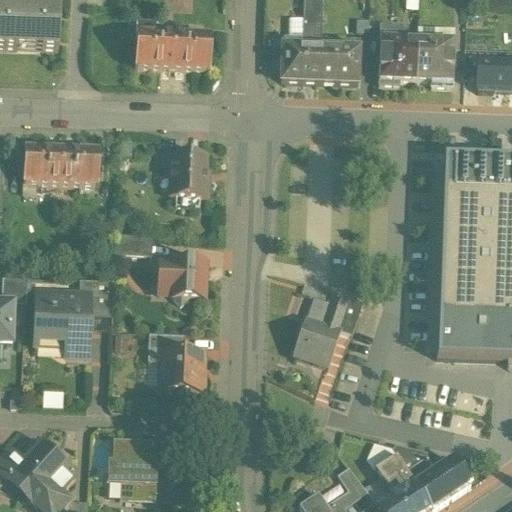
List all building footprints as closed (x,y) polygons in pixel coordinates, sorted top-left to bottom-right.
[(322,1),(303,1),(303,24),(303,27),(321,28),(322,1)] [(0,53),(59,55),(60,11),(0,9),(0,53)] [(303,24),(288,23),(288,47),(299,47),(299,52),(302,52),(303,27),(303,24)] [(321,28),(303,27),(302,52),(299,52),(299,47),(288,47),(282,47),(282,52),(280,88),(319,89),(320,53),(321,53),(321,28)] [(399,32),(381,31),(380,44),(398,45),(399,32)] [(172,76),(173,40),(154,40),(155,32),(140,32),(139,39),(136,39),(135,75),(172,76)] [(453,34),(435,34),(434,46),(453,47),(453,34)] [(173,40),(172,76),(209,77),(210,42),(198,42),(198,37),(186,36),(186,41),(173,40)] [(398,45),(380,44),(379,91),(398,92),(398,87),(415,88),(417,46),(398,45)] [(434,46),(417,46),(415,88),(431,89),(430,94),(451,94),(453,47),(434,46)] [(321,53),(320,53),(319,89),(357,91),(358,54),(358,50),(340,49),(340,54),(321,53)] [(440,232),(436,361),(511,363),(511,147),(442,145),(441,190),(440,232)] [(61,193),(62,156),(24,155),(23,191),(61,193)] [(62,156),(61,193),(97,194),(98,157),(62,156)] [(206,161),(171,160),(170,204),(209,205),(209,186),(205,186),(206,161)] [(427,171),(415,171),(415,179),(426,180),(427,171)] [(151,245),(116,241),(115,261),(150,263),(151,245)] [(206,269),(171,268),(171,271),(159,270),(157,302),(170,303),(170,305),(173,305),(180,312),(187,305),(204,306),(206,269)] [(113,287),(79,286),(79,300),(90,300),(89,322),(112,323),(113,287)] [(331,299),(304,289),(301,298),(309,301),(309,302),(328,309),(331,299)] [(79,300),(39,298),(38,317),(36,317),(35,354),(37,354),(38,344),(67,344),(67,363),(87,364),(89,322),(90,300),(79,300)] [(348,305),(331,299),(328,309),(321,331),(338,337),(348,305)] [(348,305),(338,337),(339,337),(351,341),(361,310),(348,305)] [(12,308),(0,307),(0,348),(10,349),(12,308)] [(321,331),(305,325),(292,362),(327,374),(339,337),(338,337),(321,331)] [(184,342),(148,340),(147,368),(162,369),(163,359),(183,360),(184,342)] [(183,360),(163,359),(162,369),(161,395),(174,396),(176,398),(186,399),(188,396),(201,397),(204,394),(204,377),(202,374),(202,361),(183,360)] [(23,466),(7,483),(28,502),(24,506),(30,511),(71,511),(72,508),(61,498),(75,482),(52,461),(54,459),(41,447),(23,466)] [(427,458),(394,450),(391,455),(396,462),(405,477),(426,463),(434,477),(435,476),(426,463),(427,458)] [(23,466),(7,451),(0,458),(0,483),(1,484),(4,480),(7,483),(23,466)] [(152,453),(113,451),(113,469),(109,469),(108,488),(108,502),(135,503),(134,504),(153,505),(155,471),(151,471),(152,453)] [(428,511),(405,477),(396,462),(374,476),(393,503),(379,511),(428,511)] [(434,477),(426,463),(405,477),(428,511),(439,511),(469,493),(451,466),(435,476),(434,477)] [(367,499),(348,474),(337,481),(348,497),(354,508),(367,499)] [(354,508),(348,497),(326,511),(325,511),(376,511),(374,509),(367,499),(354,508)] [(317,499),(298,511),(325,511),(326,511),(317,499)]
